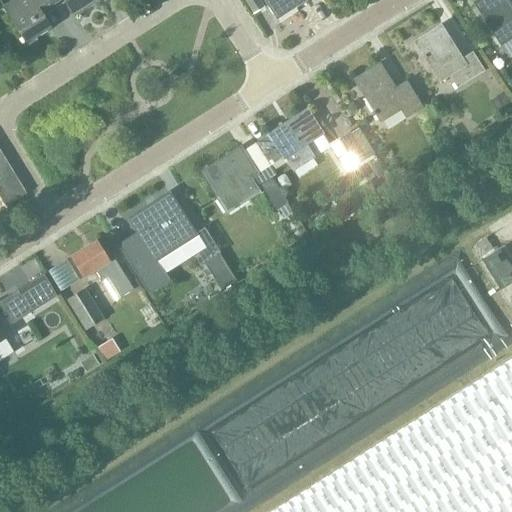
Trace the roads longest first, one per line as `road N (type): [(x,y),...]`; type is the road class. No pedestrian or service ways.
road 1 (residential): [(54,220),(236,104)]
road 2 (residential): [(0,109),(174,0)]
road 3 (residential): [(267,84),(399,0)]
